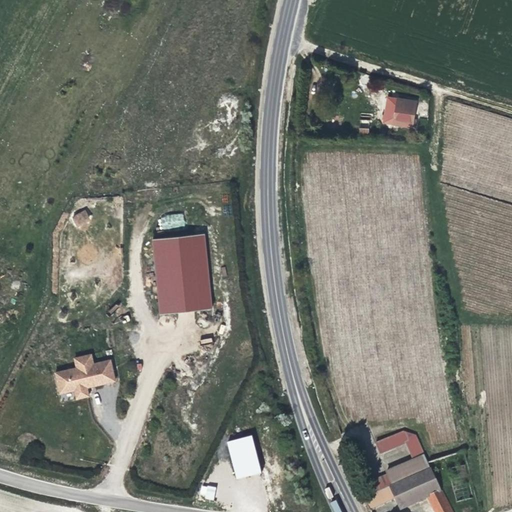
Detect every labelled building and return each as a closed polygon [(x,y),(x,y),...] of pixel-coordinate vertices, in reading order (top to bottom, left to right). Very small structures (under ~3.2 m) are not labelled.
[(413,119),(416,102),(398,99),(396,109),(395,116),(391,115),(387,122),(392,124),(412,127),(415,128),(416,120),(413,119)] [(85,217),(81,208),(70,214),(74,223),(85,217)] [(157,217),(159,229),(184,226),(183,214),(157,217)] [(209,305),(202,230),(151,235),(150,235),(158,311),(209,305)] [(93,382),(112,378),(108,357),(91,361),(88,351),(72,355),(74,364),(53,369),(57,390),(72,387),(74,395),(86,393),(84,382),(92,380),(93,382)] [(252,435),(226,441),(236,479),(261,473),(252,435)] [(385,464),(396,460),(393,450),(382,453),(385,464)] [(393,486),(427,471),(425,466),(421,457),(387,472),(393,486)] [(451,511),(441,491),(430,470),(427,471),(393,486),(389,487),(400,510),(428,498),(435,511),(451,511)] [(198,497),(213,500),(216,487),(201,484),(198,497)] [(341,511),(336,500),(331,502),(334,511),(341,511)]
